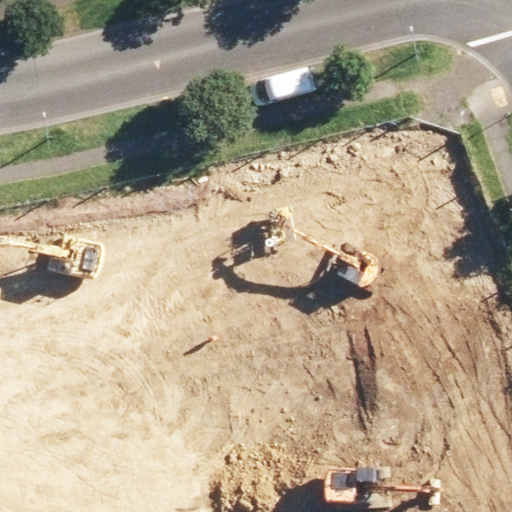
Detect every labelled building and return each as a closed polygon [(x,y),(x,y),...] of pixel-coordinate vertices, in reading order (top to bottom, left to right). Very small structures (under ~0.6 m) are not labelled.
[(464,240),(437,140),(267,186),(294,286),(464,240)] [(256,299),(228,199),(58,245),(85,345),(256,299)] [(11,251),(0,249),(0,357),(1,358),(11,251)] [(478,446),(449,331),(288,372),(318,487),(478,446)] [(225,511),(248,506),(218,392),(58,433),(78,511),(225,511)] [(0,511),(10,511),(17,462),(0,459),(0,511)]
